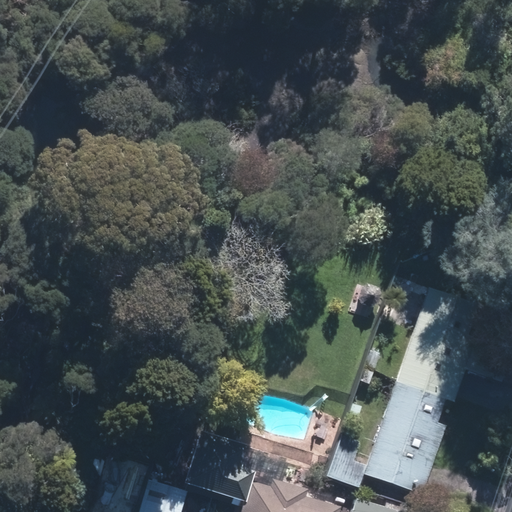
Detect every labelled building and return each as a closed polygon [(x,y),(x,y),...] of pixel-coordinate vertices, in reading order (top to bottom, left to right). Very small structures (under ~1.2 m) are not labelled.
[(424,287),(393,382),(443,402),(453,405),(464,373),(499,385),(511,346),(476,334),(485,307),(424,287)] [(436,425),(443,402),(393,382),(365,468),(362,477),(422,496),(444,428),(436,425)] [(362,477),(365,468),(351,463),(357,446),(339,440),(326,480),(358,490),(362,477)] [(270,481),(268,490),(248,484),(252,468),(192,451),(182,487),(242,503),(239,511),(335,511),(337,507),(304,498),(306,491),(270,481)] [(178,511),(184,493),(145,483),(137,511),(178,511)] [(393,511),(356,501),(352,511),(393,511)]
